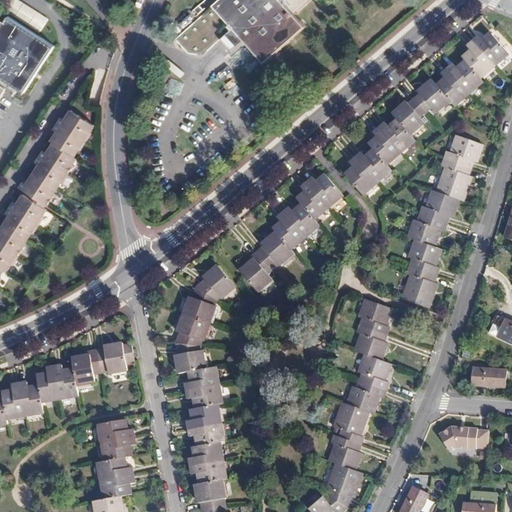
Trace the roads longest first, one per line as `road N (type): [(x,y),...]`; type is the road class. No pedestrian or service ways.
road 1 (residential): [(453,0),(132,268)]
road 2 (residential): [(152,0),(125,68),(115,123),(132,268)]
road 3 (residential): [(511,141),(429,402)]
road 4 (residential): [(179,511),(132,268)]
road 5 (residential): [(132,268),(0,341)]
road 6 (residential): [(429,402),(377,511)]
